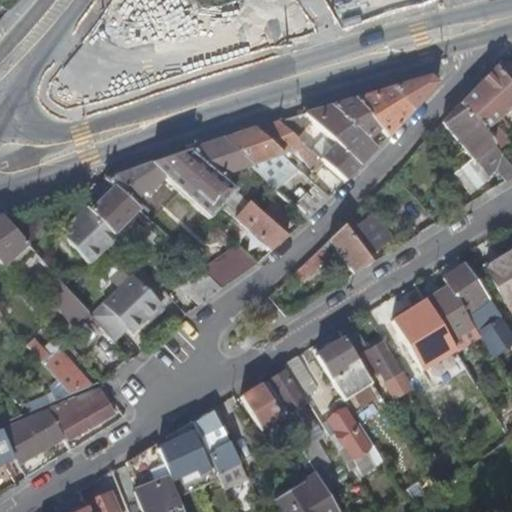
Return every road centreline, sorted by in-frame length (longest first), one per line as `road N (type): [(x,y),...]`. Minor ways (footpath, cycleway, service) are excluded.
road 1 (residential): [(511,22),(364,194),(191,341),(192,398)]
road 2 (residential): [(192,398),(511,206)]
road 3 (tertiary): [(511,18),(183,111)]
road 4 (residential): [(20,511),(192,398)]
road 5 (tertiary): [(0,183),(88,161),(183,111)]
road 6 (tertiary): [(183,111),(52,134),(0,126)]
road 7 (secondary): [(0,126),(18,82),(83,0)]
